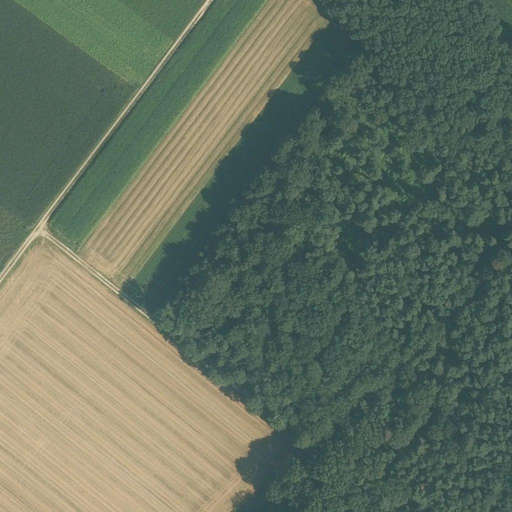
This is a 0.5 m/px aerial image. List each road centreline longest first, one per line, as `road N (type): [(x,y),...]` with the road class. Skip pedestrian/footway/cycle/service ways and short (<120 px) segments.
road 1 (track): [(0,280),(209,0)]
road 2 (track): [(38,229),(310,446)]
road 3 (track): [(310,446),(511,263)]
